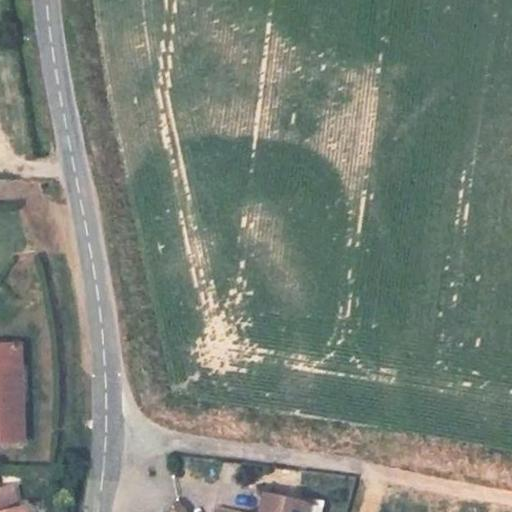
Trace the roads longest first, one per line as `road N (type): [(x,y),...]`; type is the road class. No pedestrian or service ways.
road 1 (tertiary): [(47,0),(102,332),(107,423),(100,511)]
road 2 (track): [(372,469),(511,496)]
